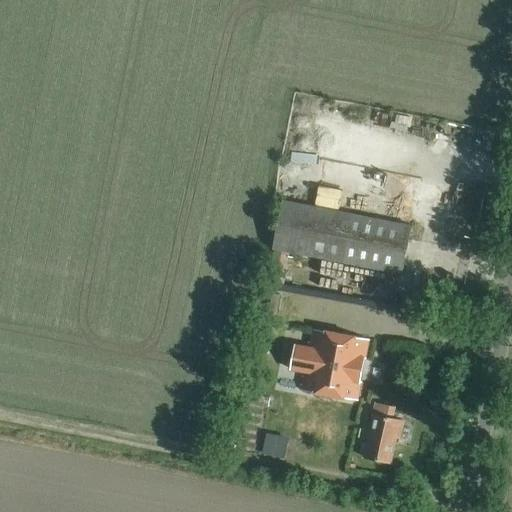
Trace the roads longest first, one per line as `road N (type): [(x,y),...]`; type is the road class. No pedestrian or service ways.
road 1 (track): [(469,507),(0,415)]
road 2 (unclassified): [(468,511),(511,285)]
